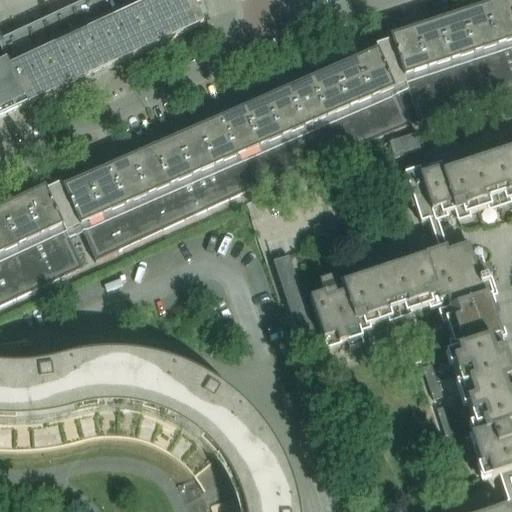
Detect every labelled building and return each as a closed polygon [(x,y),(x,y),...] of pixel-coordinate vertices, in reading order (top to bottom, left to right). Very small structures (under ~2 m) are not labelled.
[(410,127),(397,97),(407,92),(418,124),(511,93),(511,0),(390,41),(390,42),(375,47),(378,54),(63,192),(60,185),(46,192),(46,191),(0,212),(0,309),(83,271),(69,241),(81,235),(95,265),(251,192),(410,127)] [(89,0),(63,12),(0,42),(0,52),(25,108),(26,109),(172,41),(203,27),(193,6),(203,1),(202,0),(89,0)] [(0,119),(25,108),(0,52),(0,119)] [(511,129),(412,163),(441,247),(420,254),(441,315),(495,297),(511,347),(511,129)] [(410,137),(416,153),(423,151),(418,135),(410,137)] [(408,155),(416,153),(410,137),(403,139),(408,155)] [(401,158),(408,155),(403,139),(396,142),(401,158)] [(401,158),(396,142),(388,144),(393,160),(401,158)] [(325,225),(328,235),(340,232),(337,221),(325,225)] [(316,239),(328,235),(325,225),(313,229),(316,239)] [(328,235),(332,247),(344,243),(340,232),(328,235)] [(330,247),(332,247),(328,235),(316,239),(319,250),(320,251),(326,249),(330,247)] [(359,332),(448,303),(486,290),(493,287),(487,268),(475,272),(467,248),(446,255),(445,251),(406,264),(405,262),(400,264),(400,266),(365,278),(365,276),(360,277),(360,279),(341,286),(345,296),(336,299),(330,281),(319,285),(323,297),(309,302),(326,351),(347,344),(349,351),(364,346),(359,332)] [(273,265),(275,272),(291,267),(289,260),(289,259),(274,264),(273,265)] [(291,267),(275,272),(278,279),(294,274),(291,267)] [(294,274),(278,279),(280,287),(296,281),(294,274)] [(299,289),(296,281),(280,287),(283,294),(299,289)] [(299,289),(283,294),(285,301),(301,296),(299,289)] [(494,316),(486,290),(448,303),(451,311),(443,314),(457,355),(450,357),(477,439),(466,443),(474,465),(478,464),(485,485),(511,475),(511,391),(503,365),(506,365),(504,359),(502,360),(496,343),(503,341),(496,321),(498,320),(497,315),(494,316)] [(304,303),(301,296),(285,301),(288,309),(304,303)] [(306,311),(304,303),(288,309),(290,316),(306,311)] [(308,318),(306,311),(290,316),(293,323),(308,318)] [(311,325),(308,318),(293,323),(295,330),(311,325)] [(313,332),(311,325),(295,330),(297,338),(313,332)] [(316,340),(313,332),(297,338),(300,345),(316,340)] [(318,348),(316,340),(300,345),(302,353),(318,348)] [(296,511),(295,505),(293,498),(291,490),(289,483),(286,476),(284,469),(281,462),(277,456),(274,449),(270,443),(265,437),(261,431),(256,425),(251,419),(246,414),(241,408),(235,403),(230,398),(224,394),(218,390),(211,386),(205,382),(198,378),(192,375),(185,372),(178,369),(170,367),(163,365),(156,363),(148,361),(141,360),(133,359),(126,358),(118,357),(110,357),(103,358),(95,358),(88,359),(80,360),(73,361),(65,363),(51,367),(44,368),(37,369),(30,370),(24,371),(17,371),(10,371),(3,371),(0,370),(0,454),(6,455),(15,455),(23,455),(32,454),(40,453),(49,452),(57,451),(66,449),(74,447),(88,444),(93,442),(99,442),(104,441),(110,441),(115,441),(121,441),(127,442),(132,443),(138,444),(143,446),(148,447),(153,450),(158,452),(163,455),(168,457),(173,461),(177,464),(182,468),(186,471),(190,476),(193,480),(196,483),(199,487),(201,491),(203,495),(210,510),(210,511),(296,511)] [(430,386),(438,383),(433,367),(424,370),(430,386)] [(443,399),(438,383),(430,386),(435,402),(443,399)] [(438,411),(443,427),(451,424),(446,408),(438,411)] [(457,440),(451,424),(443,427),(449,443),(457,440)]
